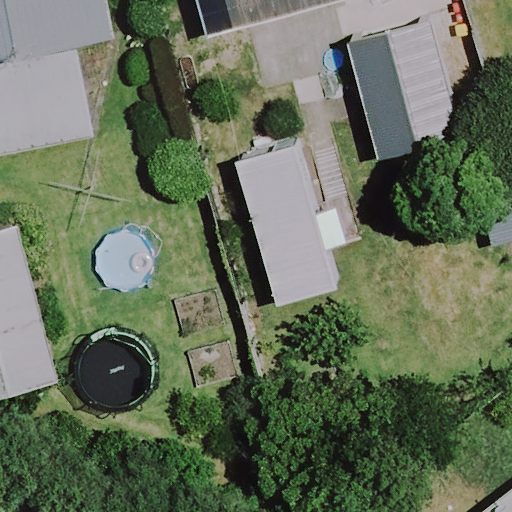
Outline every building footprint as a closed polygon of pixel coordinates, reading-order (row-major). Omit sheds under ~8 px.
[(116,35),(108,0),(0,0),(0,155),(93,137),(74,43),(116,35)] [(221,0),(245,89),(332,66),(314,1),(318,0),(221,0)] [(347,290),(319,143),(244,157),(272,304),(347,290)] [(511,277),(511,236),(489,176),(439,195),(476,292),(511,277)] [(0,402),(55,391),(23,229),(0,233),(0,402)] [(511,511),(511,487),(478,511),(511,511)]
